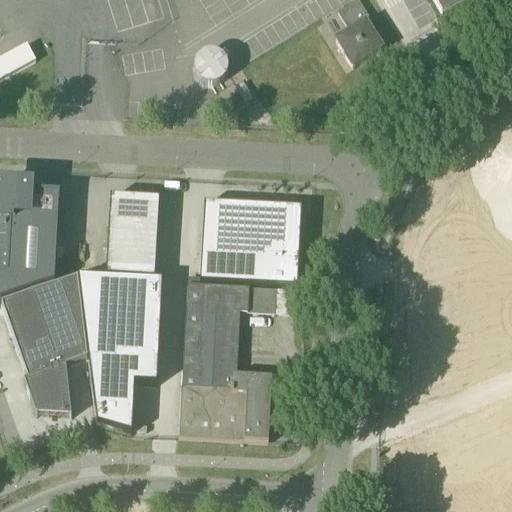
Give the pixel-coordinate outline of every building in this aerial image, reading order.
[(431,0),(441,18),(472,0),(431,0)] [(293,104),(322,85),(315,73),(326,66),(329,70),(345,60),(352,71),(383,51),(365,25),(369,22),(356,2),(337,15),(265,60),(293,104)] [(220,124),(245,109),(232,89),(208,104),(220,124)] [(448,217),(469,218),(470,196),(449,194),(448,217)] [(59,198),(0,195),(0,307),(0,308),(54,288),(59,198)] [(160,203),(110,200),(105,281),(155,284),(160,203)] [(296,292),(300,213),(203,208),(199,287),(296,292)] [(23,384),(36,419),(38,418),(38,417),(69,419),(70,421),(71,421),(65,370),(85,363),(87,363),(77,281),(54,288),(0,308),(27,383),(23,384)] [(80,283),(79,283),(95,438),(132,440),(134,388),(156,389),(161,287),(80,283)] [(177,442),(267,447),(268,439),(267,439),(269,396),(264,396),(264,387),(270,387),(270,382),(231,380),(235,316),(296,319),(297,294),(186,289),(180,392),(177,442)]
